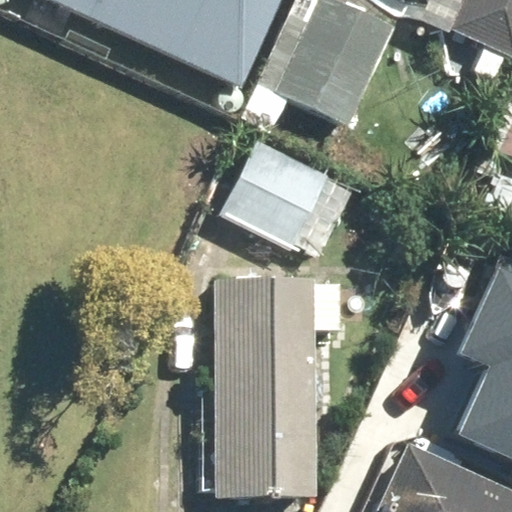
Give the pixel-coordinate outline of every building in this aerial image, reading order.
[(260,0),(122,0),(238,52),(260,0)] [(334,132),(380,34),(308,1),(262,98),(334,132)] [(511,173),(511,96),(500,92),(474,157),(511,173)] [(203,216),(273,252),(310,181),(240,145),(203,216)] [(511,475),(511,294),(485,282),(415,429),(511,475)] [(188,501),(296,501),(296,284),(188,284),(188,501)] [(511,511),(410,463),(386,511),(511,511)]
